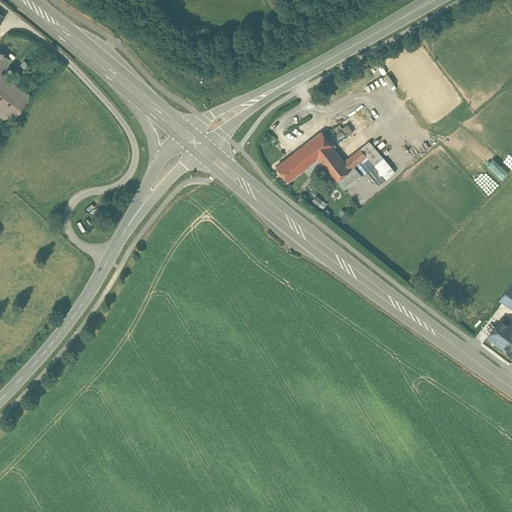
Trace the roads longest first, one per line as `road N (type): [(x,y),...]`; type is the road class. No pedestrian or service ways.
road 1 (primary): [(511,388),(310,239),(194,141)]
road 2 (tertiary): [(194,141),(431,0)]
road 3 (tertiary): [(0,400),(83,301),(151,190)]
road 4 (primary): [(127,83),(26,0)]
